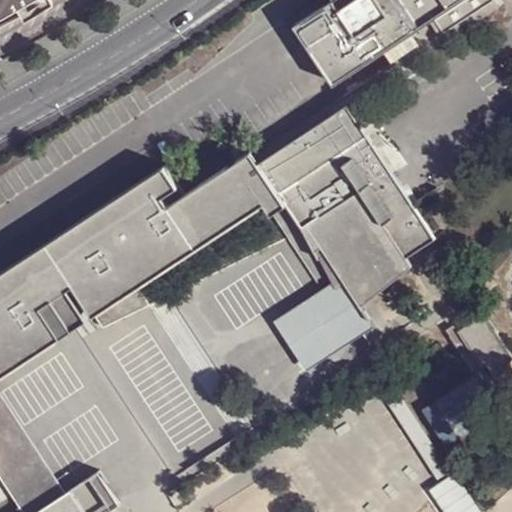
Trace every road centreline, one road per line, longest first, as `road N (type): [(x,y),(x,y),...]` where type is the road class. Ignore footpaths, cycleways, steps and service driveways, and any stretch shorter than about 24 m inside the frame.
road 1 (residential): [(0,120),(198,0)]
road 2 (unknown): [(511,43),(392,125)]
